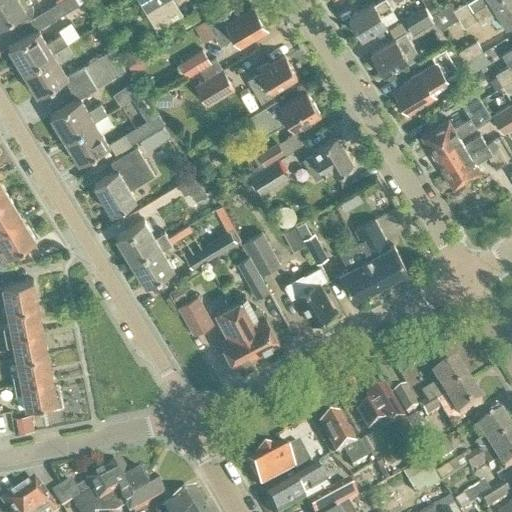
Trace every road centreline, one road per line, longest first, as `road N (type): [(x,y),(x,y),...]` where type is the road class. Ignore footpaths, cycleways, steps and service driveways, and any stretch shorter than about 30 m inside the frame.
road 1 (residential): [(188,421),(174,384),(0,100)]
road 2 (residential): [(463,278),(296,0)]
road 3 (residential): [(463,278),(188,421)]
road 4 (residential): [(188,421),(0,457)]
